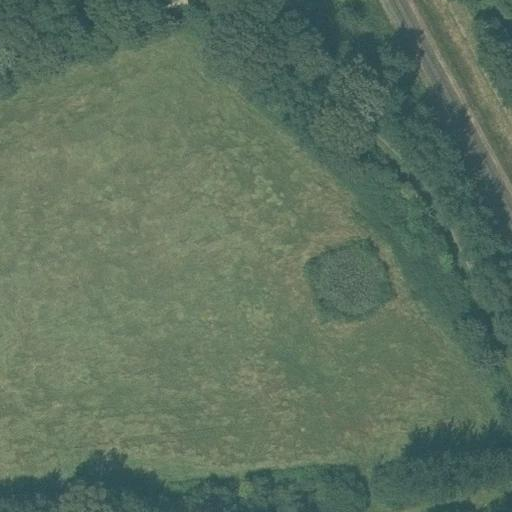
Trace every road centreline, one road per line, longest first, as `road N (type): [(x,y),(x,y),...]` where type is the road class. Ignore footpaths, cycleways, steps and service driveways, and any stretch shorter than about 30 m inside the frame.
road 1 (track): [(203,0),(384,143),(511,359)]
road 2 (track): [(511,487),(380,506)]
